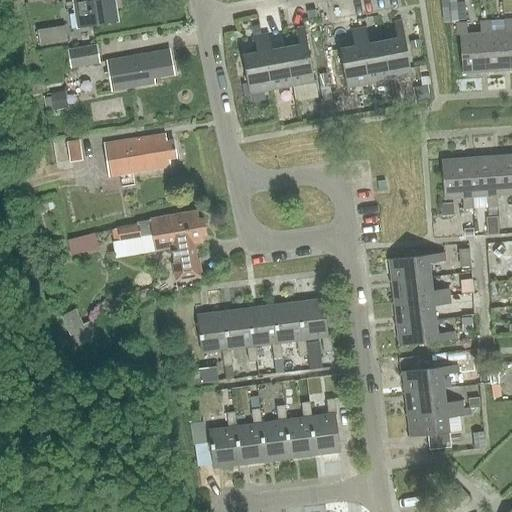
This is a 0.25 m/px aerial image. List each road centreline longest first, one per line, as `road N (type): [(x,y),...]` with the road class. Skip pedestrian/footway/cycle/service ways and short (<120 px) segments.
road 1 (unclassified): [(373,493),(346,240)]
road 2 (unclassified): [(232,183),(200,22)]
road 3 (unclassified): [(213,510),(373,493)]
road 4 (unclassified): [(346,240),(338,193),(316,180),(232,183)]
road 5 (unclassified): [(346,240),(263,244),(238,218),(232,183)]
